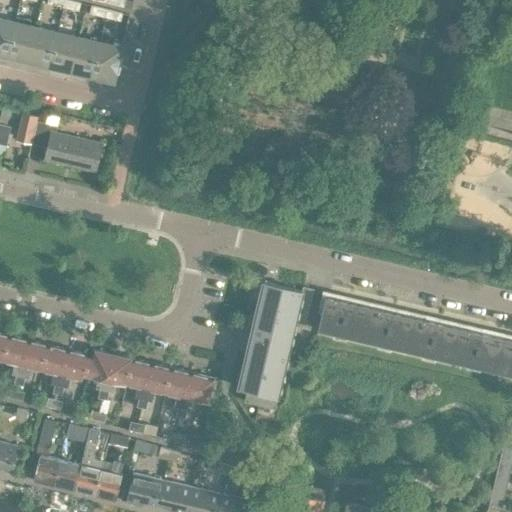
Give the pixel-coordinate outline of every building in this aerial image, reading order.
[(71,0),(64,0),(63,6),(78,10),(80,2),(71,0)] [(89,13),(105,16),(107,9),(91,5),(89,13)] [(107,9),(105,16),(120,20),(122,12),(107,9)] [(0,52),(7,54),(15,22),(0,18),(0,52)] [(9,52),(29,57),(36,27),(15,22),(7,54),(8,55),(9,52)] [(29,57),(50,62),(57,32),(36,27),(29,57)] [(50,62),(71,67),(78,37),(57,32),(50,62)] [(90,74),(91,74),(99,42),(78,37),(71,67),(90,72),(90,74)] [(99,42),(91,74),(113,79),(115,72),(119,73),(123,55),(119,54),(121,47),(99,42)] [(23,112),(16,139),(30,143),(37,115),(23,112)] [(45,157),(96,169),(101,144),(55,133),(57,125),(37,120),(32,143),(47,147),(45,157)] [(0,123),(0,141),(6,143),(10,126),(0,123)] [(302,290),(263,281),(238,386),(277,395),(294,325),(302,290)] [(302,286),(302,290),(294,325),(304,327),(313,288),(302,286)] [(511,339),(325,295),(317,328),(511,374),(511,339)] [(15,416),(25,418),(28,409),(17,407),(15,416)] [(45,417),(39,443),(49,446),(55,420),(45,417)] [(86,440),(89,427),(69,422),(66,435),(86,440)] [(75,489),(95,494),(103,460),(93,458),(99,430),(89,427),(86,440),(81,463),(75,489)] [(111,437),(109,442),(127,446),(129,437),(128,437),(112,433),(111,437)] [(136,438),(133,447),(146,451),(148,442),(136,438)] [(0,440),(0,466),(13,469),(19,445),(0,440)] [(511,445),(503,443),(495,475),(509,478),(511,462),(511,445)] [(158,455),(164,457),(167,448),(160,446),(158,455)] [(167,448),(164,457),(178,460),(181,451),(167,448)] [(40,453),(34,479),(36,479),(47,482),(54,484),(60,458),(45,455),(40,453)] [(54,484),(75,489),(81,463),(60,458),(54,484)] [(103,460),(95,494),(116,499),(122,473),(120,473),(123,461),(113,459),(112,462),(103,460)] [(216,471),(225,474),(227,464),(218,462),(216,471)] [(227,464),(225,474),(236,477),(239,468),(227,464)] [(144,500),(157,503),(162,479),(133,472),(126,501),(143,505),(144,500)] [(509,478),(495,475),(489,503),(502,507),(509,478)] [(169,511),(173,511),(185,511),(192,486),(162,479),(157,503),(171,506),(169,511)] [(295,490),(292,502),(289,511),(320,511),(324,497),(325,489),(297,482),(295,491),(295,490)] [(217,511),(222,493),(192,486),(185,511),(217,511)] [(222,493),(217,511),(248,511),(251,500),(222,493)] [(393,511),(347,501),(344,511),(393,511)]
